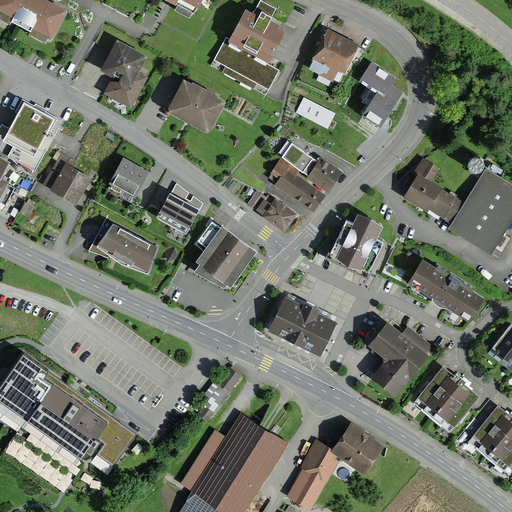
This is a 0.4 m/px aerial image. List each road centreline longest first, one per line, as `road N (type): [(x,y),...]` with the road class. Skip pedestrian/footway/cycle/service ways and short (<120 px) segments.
road 1 (tertiary): [(290,253),(409,133),(423,91),(395,34),(325,0)]
road 2 (secondary): [(509,511),(405,437),(227,344)]
road 3 (residential): [(22,67),(163,156),(290,253)]
road 4 (secondary): [(227,344),(0,240)]
road 5 (residential): [(461,336),(290,253)]
